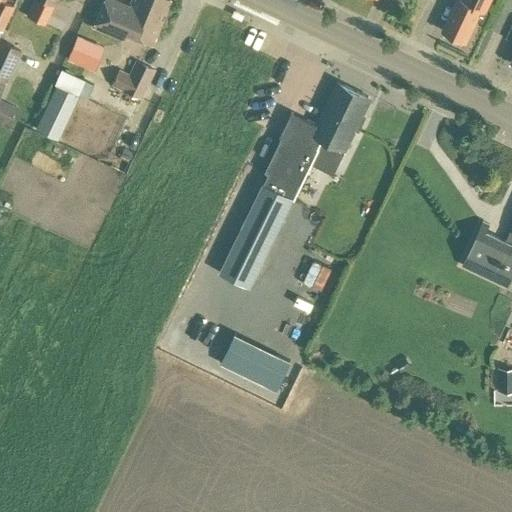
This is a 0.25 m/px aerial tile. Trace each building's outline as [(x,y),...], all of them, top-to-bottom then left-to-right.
[(0,0),(0,33),(2,29),(13,6),(4,2),(4,1),(4,0),(0,0)] [(53,4),(54,5),(56,0),(33,0),(26,16),(44,24),(53,4)] [(151,45),(169,1),(166,0),(135,0),(134,0),(131,0),(129,7),(113,0),(103,0),(93,26),(122,39),(125,34),(151,45)] [(464,0),(464,1),(461,0),(458,0),(444,31),(465,41),(476,19),(483,22),(488,12),(484,11),(489,0),(464,0)] [(95,42),(77,35),(67,59),(85,67),(95,42)] [(20,50),(0,40),(0,80),(4,83),(20,50)] [(141,100),(155,71),(134,61),(128,74),(118,69),(110,85),(114,87),(124,92),(141,100)] [(77,94),(83,79),(60,68),(53,82),(77,94)] [(317,124),(303,117),(292,140),(283,136),(266,170),(270,172),(222,271),(252,286),(319,148),(342,159),(357,129),(359,130),(366,115),(360,113),(368,96),(338,81),(317,124)] [(43,105),(52,109),(62,87),(58,86),(53,83),(43,105)] [(120,102),(124,92),(114,87),(109,97),(120,102)] [(16,108),(0,99),(0,123),(7,126),(16,108)] [(308,203),(290,237),(306,245),(324,211),(308,203)] [(511,277),(511,227),(506,241),(487,232),(490,224),(483,221),(463,264),(508,286),(511,277)] [(272,376),(287,349),(252,331),(238,358),(272,376)] [(401,372),(411,365),(405,357),(395,363),(401,372)] [(511,369),(498,370),(499,393),(511,392),(511,369)]
